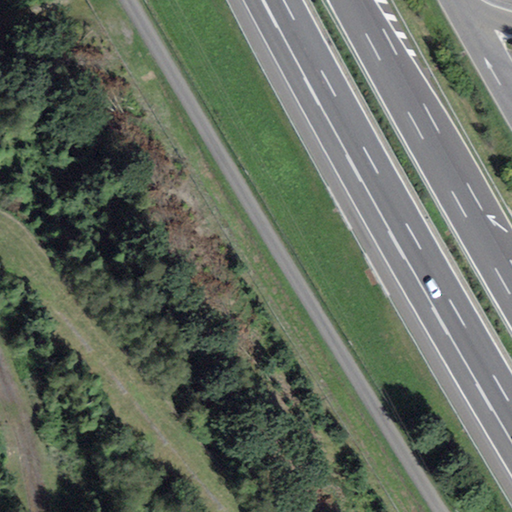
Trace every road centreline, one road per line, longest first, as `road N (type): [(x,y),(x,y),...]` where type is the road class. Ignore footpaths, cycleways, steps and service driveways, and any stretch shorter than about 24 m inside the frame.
road 1 (unclassified): [(132,0),(440,511)]
road 2 (motorway): [(314,62),(511,405)]
road 3 (unknown): [(241,511),(0,232)]
road 4 (motorway): [(511,283),(349,0)]
